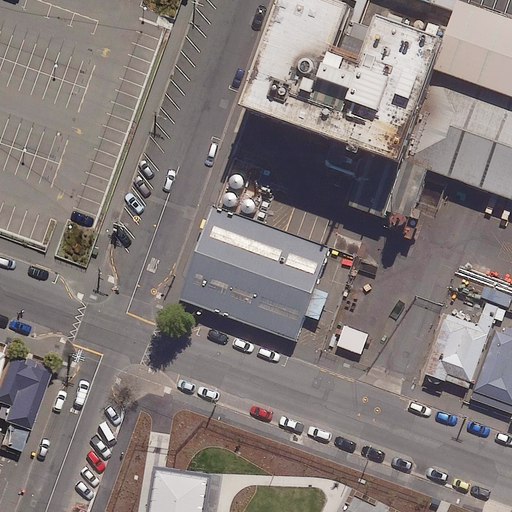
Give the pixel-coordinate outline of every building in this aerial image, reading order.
[(347,5),(333,0),(274,0),(239,98),(401,155),(443,39),(372,13),(355,59),(331,50),(347,5)] [(511,21),(465,5),(409,163),(511,198),(511,21)] [(392,223),(390,230),(416,239),(425,212),(413,208),(427,171),(367,150),(347,206),(392,223)] [(241,200),(248,182),(233,177),(223,206),(252,216),(256,205),(241,200)] [(330,247),(216,207),(183,301),(297,341),(330,247)] [(362,241),(337,233),(332,251),(356,259),(362,241)] [(496,310),(485,306),(478,327),(446,317),(427,376),(470,390),(496,310)] [(368,336),(346,327),(338,347),(360,356),(368,336)] [(511,411),(511,336),(495,330),(471,399),(511,413),(511,411)] [(49,373),(9,358),(0,380),(0,401),(9,405),(3,420),(11,423),(3,445),(19,451),(49,373)] [(200,511),(206,479),(157,472),(150,511),(200,511)]
